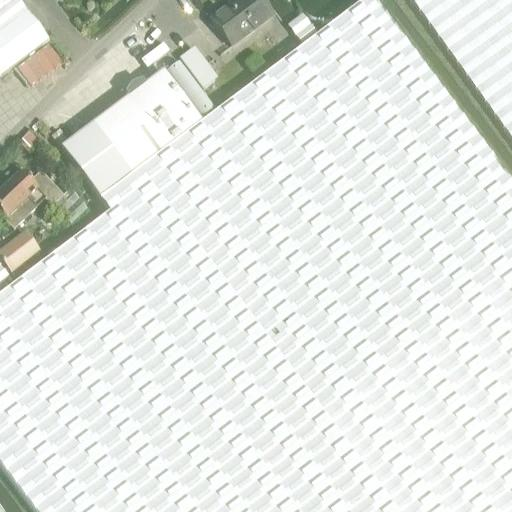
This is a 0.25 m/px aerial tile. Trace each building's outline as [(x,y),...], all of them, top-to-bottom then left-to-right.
[(0,78),(47,44),(14,0),(1,0),(0,1),(0,78)] [(109,217),(0,299),(0,470),(31,511),(511,511),(511,189),(369,0),(318,39),(303,50),(202,127),(99,204),(109,217)] [(232,52),(272,21),(256,0),(240,0),(235,4),(236,6),(212,25),(232,52)] [(301,0),(321,31),(361,6),(357,0),(301,0)] [(511,0),(409,0),(511,143),(511,0)] [(302,18),(287,29),(303,50),(318,39),(302,18)] [(36,56),(46,75),(62,66),(51,48),(36,56)] [(60,152),(99,204),(201,127),(162,75),(144,89),(141,85),(131,89),(125,97),(128,101),(60,152)] [(59,132),(50,139),(59,150),(67,143),(59,132)] [(29,136),(22,143),(32,154),(40,146),(29,136)] [(52,209),(63,199),(40,175),(30,184),(20,173),(0,191),(0,215),(7,223),(5,225),(13,233),(44,203),(51,210),(52,209)] [(63,199),(52,209),(70,230),(87,214),(70,192),(63,199)] [(0,262),(11,276),(38,254),(23,235),(0,253),(0,262)]
